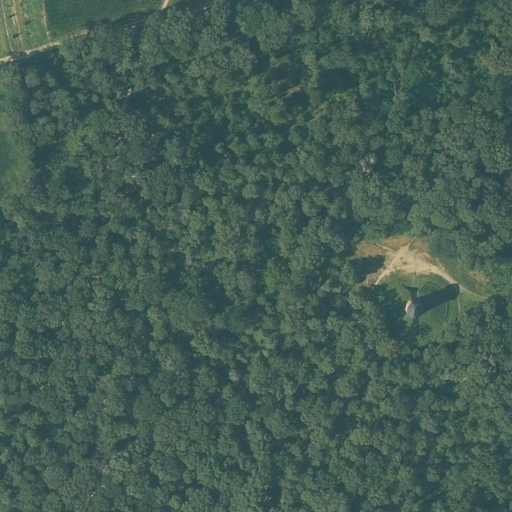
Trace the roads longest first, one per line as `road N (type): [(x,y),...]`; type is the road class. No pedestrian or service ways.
road 1 (track): [(106,479),(94,221),(168,0)]
road 2 (track): [(8,0),(62,297),(106,479)]
road 3 (track): [(0,69),(238,0)]
